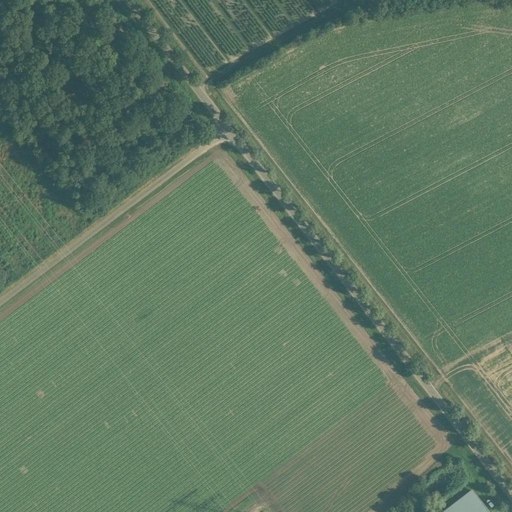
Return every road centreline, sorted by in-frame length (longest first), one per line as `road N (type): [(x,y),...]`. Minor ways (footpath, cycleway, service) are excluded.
road 1 (unclassified): [(511,494),(229,127)]
road 2 (unclassified): [(0,302),(229,127)]
road 3 (track): [(197,80),(337,7),(393,0)]
road 4 (unclassified): [(229,127),(133,0)]
